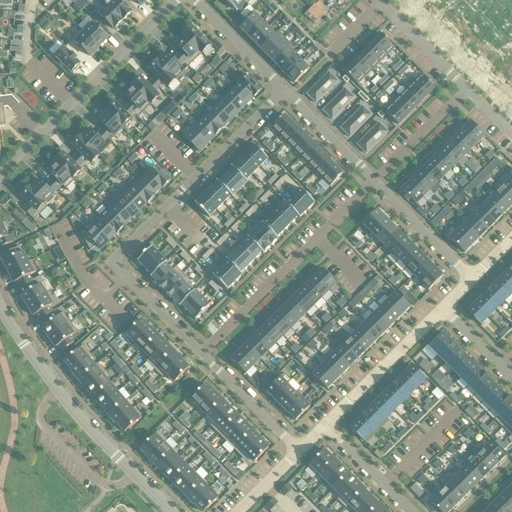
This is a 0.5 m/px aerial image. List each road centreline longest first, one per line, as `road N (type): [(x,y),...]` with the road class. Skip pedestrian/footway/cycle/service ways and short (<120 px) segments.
road 1 (residential): [(283,90),(118,257),(123,272),(201,352)]
road 2 (tertiary): [(170,511),(75,416),(0,309)]
road 3 (residential): [(0,174),(175,0)]
road 4 (residential): [(374,181),(201,352)]
road 5 (residential): [(443,308),(324,429)]
road 6 (residential): [(201,352),(297,452)]
road 7 (residential): [(374,181),(471,279)]
road 8 (residential): [(466,89),(374,181)]
road 9 (residential): [(283,90),(374,181)]
road 10 (residential): [(194,0),(283,90)]
road 11 (residential): [(381,2),(466,89)]
